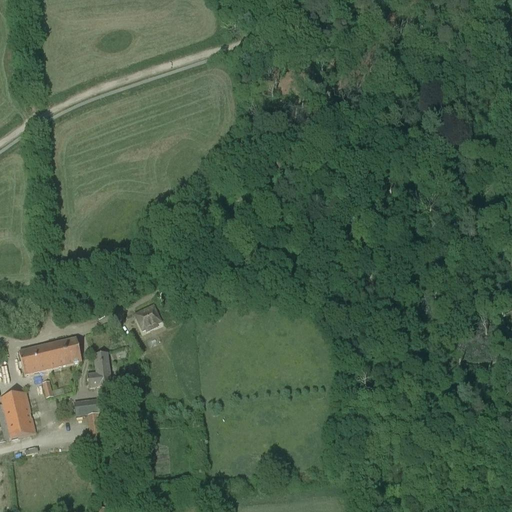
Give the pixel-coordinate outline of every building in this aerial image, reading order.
[(136,320),(140,329),(142,333),(148,330),(149,332),(157,328),(156,326),(161,324),(158,317),(153,308),(137,315),(138,317),(137,319),(136,320)] [(127,341),(135,359),(142,356),(143,356),(138,344),(135,337),(127,341)] [(76,340),(19,354),(24,378),(82,364),(76,340)] [(89,391),(99,389),(111,388),(108,365),(107,355),(93,357),(96,376),(87,377),(89,391)] [(53,399),(53,398),(64,395),(62,390),(52,392),(49,383),(42,385),(46,401),(53,399)] [(31,420),(30,416),(25,395),(26,395),(0,400),(0,405),(0,407),(0,427),(4,443),(9,442),(36,436),(36,435),(35,435),(31,420)] [(74,406),(75,416),(75,418),(87,416),(92,457),(94,456),(104,455),(111,455),(106,415),(103,416),(101,403),(74,406)] [(86,463),(85,457),(84,452),(77,453),(78,464),(86,463)]
